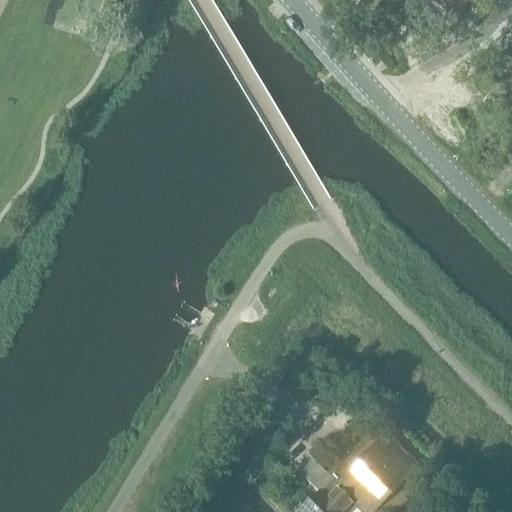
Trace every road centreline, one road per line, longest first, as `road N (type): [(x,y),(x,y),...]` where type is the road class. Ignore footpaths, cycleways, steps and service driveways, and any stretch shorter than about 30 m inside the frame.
road 1 (tertiary): [(511,237),(287,0)]
road 2 (unclassified): [(116,511),(259,270)]
